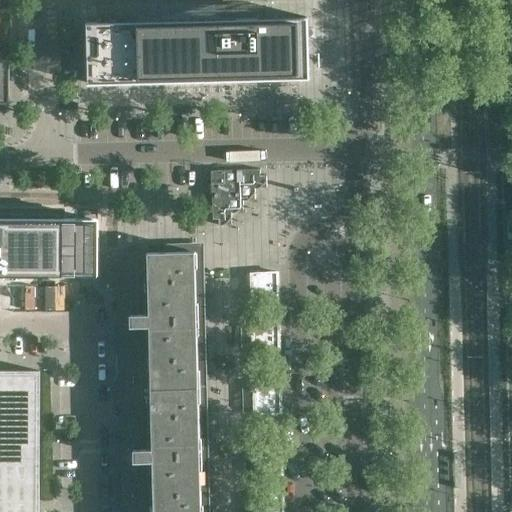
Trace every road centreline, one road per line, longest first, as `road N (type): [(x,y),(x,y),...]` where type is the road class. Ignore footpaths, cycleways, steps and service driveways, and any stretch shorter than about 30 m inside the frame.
road 1 (secondary): [(422,0),(432,511)]
road 2 (residential): [(45,157),(360,151)]
road 3 (residential): [(339,231),(313,233),(296,249),(303,511)]
road 4 (residential): [(356,511),(349,253),(339,231)]
road 5 (residential): [(90,511),(86,321),(0,321)]
road 6 (residential): [(45,157),(47,0)]
road 7 (residential): [(363,0),(360,151)]
